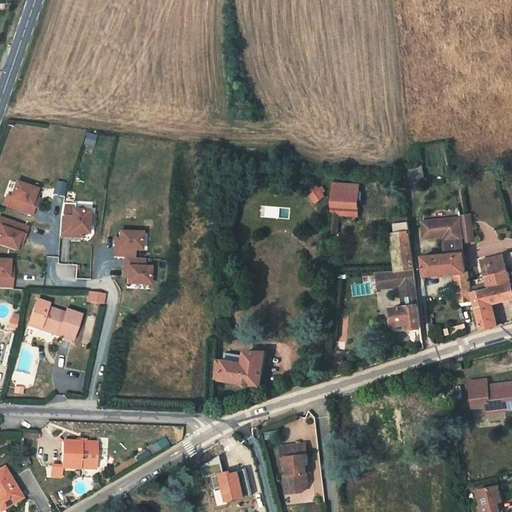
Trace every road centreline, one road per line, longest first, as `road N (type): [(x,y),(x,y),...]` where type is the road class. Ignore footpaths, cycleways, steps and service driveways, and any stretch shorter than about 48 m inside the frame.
road 1 (unclassified): [(315,391),(511,332)]
road 2 (residential): [(90,413),(113,293),(107,285),(50,281)]
road 3 (unclassified): [(76,511),(207,434)]
road 4 (residential): [(207,434),(197,419),(90,413)]
road 5 (residential): [(330,511),(315,391)]
